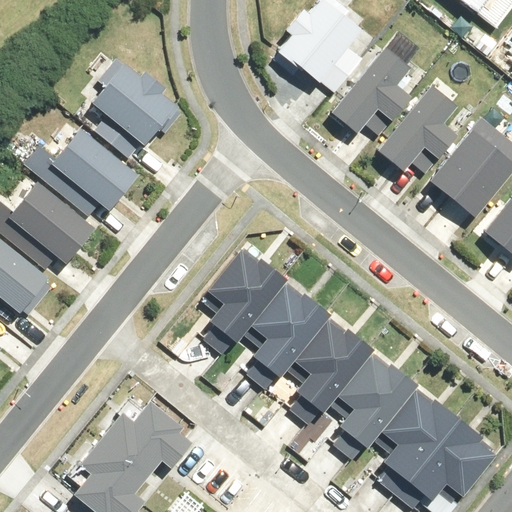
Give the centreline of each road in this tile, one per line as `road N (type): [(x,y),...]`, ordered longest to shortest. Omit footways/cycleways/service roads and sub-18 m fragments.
road 1 (residential): [(511,353),(261,138)]
road 2 (residential): [(339,511),(106,327)]
road 3 (residential): [(106,327),(261,138)]
road 4 (residential): [(0,457),(106,327)]
road 5 (residential): [(261,138),(229,103),(211,62),(208,0)]
